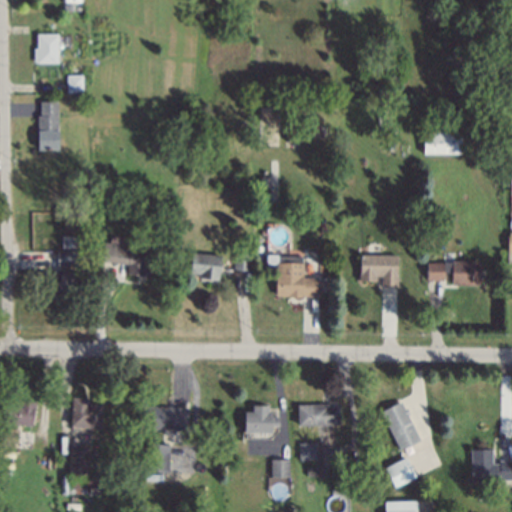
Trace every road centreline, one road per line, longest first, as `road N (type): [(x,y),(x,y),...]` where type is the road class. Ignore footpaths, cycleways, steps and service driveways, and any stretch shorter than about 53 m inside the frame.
road 1 (residential): [(511,354),(0,346)]
road 2 (residential): [(1,0),(7,347)]
